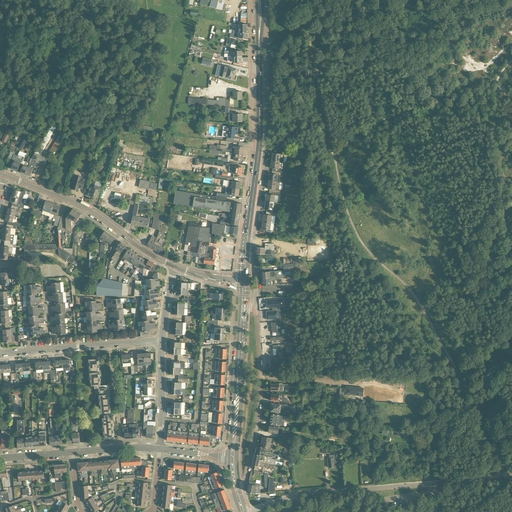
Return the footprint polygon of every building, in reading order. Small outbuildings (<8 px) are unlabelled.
[(203,0),(211,2),(209,7),(216,9),(218,0),(203,0)] [(239,32),(247,34),(247,25),(239,25),(239,32)] [(247,34),(239,32),(233,31),(232,34),(230,34),(229,38),(238,40),(239,39),(248,41),(248,34),(247,34)] [(238,40),(229,38),(228,38),(226,46),(236,49),(238,40)] [(228,55),(224,55),(224,57),(228,57),(228,60),(231,60),(233,60),(233,63),(241,63),(241,57),(230,58),(230,57),(228,57),(228,55)] [(236,80),(237,76),(235,76),(237,70),(222,66),(219,77),(236,80)] [(222,107),(225,108),(226,99),(220,98),(220,101),(208,100),(208,98),(203,98),(203,99),(189,98),(188,104),(222,107)] [(237,135),(238,131),(235,131),(235,127),(223,126),(222,135),(226,135),(226,138),(234,138),(235,134),(237,135)] [(2,141),(6,143),(10,135),(6,133),(2,141)] [(22,149),(28,138),(24,136),(18,147),(22,149)] [(110,142),(109,140),(107,141),(108,143),(102,146),(104,149),(112,144),(111,142),(110,142)] [(226,152),(232,153),(243,155),(244,148),(235,147),(235,149),(231,148),(231,150),(226,150),(227,146),(217,144),(217,146),(210,145),(210,150),(226,152)] [(5,150),(2,156),(10,160),(16,149),(11,146),(8,151),(5,150)] [(107,171),(113,152),(108,151),(105,164),(105,165),(104,170),(107,171)] [(271,161),(283,162),(284,155),(285,152),(275,151),(274,154),(272,153),(271,161)] [(31,159),(25,175),(30,177),(33,169),(34,169),(37,163),(43,165),(46,158),(41,156),(35,153),(32,159),(31,159)] [(243,155),(232,153),(231,160),(242,162),(243,155)] [(21,164),(23,159),(16,157),(11,169),(17,172),(20,164),(21,164)] [(21,173),(25,175),(31,159),(28,158),(27,162),(26,162),(25,166),(24,165),(21,173)] [(283,162),(271,161),(270,168),(273,168),(272,171),(279,172),(281,173),(283,162)] [(234,168),(233,167),(229,166),(229,170),(232,171),(231,174),(242,175),(243,168),(234,167),(234,168)] [(279,172),(272,171),(272,174),(269,174),(268,181),(279,183),(280,175),(279,175),(279,172)] [(233,177),(227,176),(222,175),(216,175),(215,179),(228,181),(227,186),(225,186),(225,187),(228,188),(232,188),(240,189),(241,183),(233,182),(233,177)] [(74,184),(72,189),(78,191),(79,188),(83,189),(85,180),(82,179),(82,178),(76,176),(77,177),(76,181),(75,181),(74,182),(73,183),(74,184)] [(140,187),(150,189),(151,181),(141,179),(140,187)] [(280,183),(279,183),(268,181),(267,188),(270,189),(269,192),(285,194),(286,191),(279,190),(280,183)] [(97,199),(101,187),(95,185),(94,188),(90,187),(88,196),(94,198),(94,196),(97,197),(97,199)] [(240,189),(232,188),(231,192),(231,195),(239,197),(240,189)] [(13,190),(12,196),(23,199),(24,195),(25,195),(26,193),(13,190)] [(229,212),(240,214),(242,204),(226,202),(227,198),(216,196),(215,197),(176,191),(174,200),(174,204),(215,210),(219,210),(229,212)] [(285,194),(269,192),(269,195),(266,194),(265,202),(274,203),(275,195),(285,197),(285,194)] [(131,225),(142,227),(144,218),(138,217),(140,206),(150,207),(152,198),(137,195),(131,225)] [(24,199),(23,199),(12,196),(10,202),(12,203),(12,206),(21,208),(23,209),(24,205),(23,205),(24,199)] [(43,210),(50,213),(53,204),(46,202),(43,210)] [(266,212),(273,213),(274,210),(273,210),(274,203),(265,202),(264,209),(267,209),(266,212)] [(53,204),(50,213),(50,214),(54,215),(53,219),(56,220),(54,225),(58,226),(61,217),(57,215),(60,207),(53,204)] [(21,208),(12,206),(11,209),(9,208),(7,215),(14,216),(18,217),(19,216),(20,217),(22,212),(20,211),(21,208)] [(72,252),(73,249),(66,249),(66,245),(63,245),(63,239),(66,239),(66,232),(66,229),(72,229),(71,221),(72,220),(76,223),(81,215),(73,209),(66,219),(61,217),(57,228),(58,244),(58,248),(65,252),(67,254),(70,255),(72,257),(72,255),(72,252)] [(240,214),(229,212),(228,215),(219,213),(218,216),(224,217),(239,220),(240,214)] [(273,213),(266,212),(266,215),(263,215),(262,222),(271,223),(272,216),(278,217),(278,214),(277,214),(273,213)] [(157,238),(154,244),(157,245),(155,250),(161,253),(164,248),(169,226),(162,225),(164,216),(155,214),(152,228),(160,231),(157,238)] [(14,216),(7,215),(5,221),(8,222),(7,224),(17,227),(20,227),(20,224),(14,223),(12,222),(14,216)] [(239,220),(224,217),(223,221),(227,222),(229,222),(229,224),(238,226),(239,220)] [(271,223),(262,222),(261,229),(264,230),(263,233),(271,234),(271,231),(270,231),(271,223)] [(17,227),(7,224),(6,228),(4,228),(3,234),(10,235),(11,229),(12,229),(16,229),(17,227)] [(213,224),(212,235),(224,237),(226,226),(213,224)] [(230,226),(229,234),(230,234),(230,235),(232,235),(237,235),(238,227),(230,226)] [(215,265),(216,248),(212,248),(212,250),(210,250),(210,256),(205,255),(206,249),(209,250),(209,247),(210,247),(210,228),(189,227),(185,245),(189,246),(187,255),(192,256),(199,258),(199,264),(215,265)] [(105,245),(106,241),(110,235),(105,231),(99,240),(102,242),(102,243),(101,243),(100,254),(100,258),(104,258),(105,255),(105,245)] [(14,235),(10,235),(3,234),(2,241),(5,241),(4,244),(13,245),(14,235)] [(110,235),(106,241),(105,245),(107,246),(107,242),(112,246),(117,239),(110,235)] [(154,244),(157,238),(156,238),(155,240),(154,239),(155,237),(152,236),(147,246),(155,250),(157,245),(154,244)] [(109,268),(110,269),(116,261),(126,246),(121,242),(119,244),(118,244),(117,246),(118,246),(115,250),(117,252),(112,259),(113,260),(110,263),(109,268)] [(13,245),(4,244),(4,247),(2,247),(1,253),(12,254),(13,245)] [(256,248),(255,255),(274,255),(274,251),(276,251),(276,244),(265,244),(265,248),(256,248)] [(127,263),(133,253),(131,252),(130,252),(127,250),(123,258),(125,259),(124,261),(127,263)] [(12,254),(1,253),(0,260),(5,260),(5,262),(11,262),(12,254)] [(133,264),(137,256),(135,255),(135,254),(133,253),(127,263),(125,265),(128,267),(130,262),(133,264)] [(137,269),(143,259),(140,258),(137,256),(133,264),(135,265),(134,267),(137,269)] [(143,270),(147,263),(144,261),(145,260),(143,259),(137,269),(136,270),(138,272),(140,268),(143,270)] [(149,260),(147,263),(143,270),(143,271),(143,276),(146,277),(146,271),(148,270),(153,272),(156,266),(153,264),(154,263),(149,260)] [(1,280),(9,279),(8,273),(10,272),(9,268),(1,268),(2,273),(1,273),(1,280)] [(261,273),(262,280),(277,279),(283,278),(282,271),(274,271),(269,271),(269,272),(261,273)] [(9,279),(1,280),(2,286),(4,286),(5,289),(11,289),(11,288),(13,288),(12,283),(9,283),(9,279)] [(121,296),(122,293),(122,289),(122,286),(122,283),(108,280),(103,279),(97,286),(96,296),(121,296)] [(11,289),(5,289),(5,292),(0,292),(0,298),(8,298),(12,298),(12,294),(7,294),(7,292),(11,292),(11,289)] [(8,298),(0,298),(0,299),(0,305),(3,305),(3,308),(10,308),(9,305),(8,305),(8,298)] [(175,309),(184,309),(187,309),(187,303),(188,303),(195,303),(195,300),(188,300),(182,299),(182,303),(175,303),(175,309)] [(10,308),(3,308),(4,311),(1,311),(2,318),(9,317),(9,311),(10,311),(10,308)] [(225,315),(216,314),(215,320),(209,320),(209,324),(218,324),(218,320),(225,321),(225,315)] [(9,317),(2,318),(2,324),(5,324),(5,327),(11,327),(11,323),(10,323),(9,317)] [(218,324),(209,324),(208,327),(215,328),(214,334),(224,335),(224,328),(218,328),(218,324)] [(155,326),(141,327),(141,332),(140,332),(141,337),(150,336),(149,332),(150,332),(150,329),(155,329),(155,326)] [(11,327),(5,327),(5,330),(3,330),(3,337),(11,336),(10,330),(12,330),(11,327)] [(190,340),(183,339),(180,339),(179,343),(172,342),(172,349),(181,349),(182,343),(187,343),(187,342),(189,342),(190,340)] [(285,345),(271,346),(272,354),(286,353),(285,345)] [(297,346),(293,347),(293,349),(288,350),(289,354),(298,354),(297,346)] [(181,349),(172,349),(171,355),(177,355),(177,359),(187,359),(187,357),(182,357),(182,355),(181,355),(181,349)] [(127,357),(127,355),(122,356),(123,364),(131,363),(130,357),(127,357)] [(270,356),(263,357),(264,368),(271,367),(270,356)] [(98,359),(88,360),(88,363),(90,363),(90,366),(89,366),(89,370),(90,370),(90,373),(89,373),(90,376),(91,376),(91,380),(90,380),(90,383),(91,383),(92,386),(94,386),(94,389),(98,389),(98,392),(100,392),(100,395),(99,395),(99,399),(100,398),(100,402),(99,402),(100,405),(101,405),(101,409),(100,409),(100,412),(101,412),(101,416),(104,415),(104,418),(102,418),(102,422),(103,422),(104,425),(103,425),(103,428),(104,428),(104,431),(103,432),(104,435),(105,435),(105,438),(113,438),(112,434),(114,434),(114,431),(112,431),(112,427),(113,427),(113,424),(111,424),(111,421),(113,420),(112,417),(109,418),(109,411),(110,411),(110,408),(109,408),(108,404),(110,404),(110,401),(108,401),(108,398),(109,398),(109,394),(107,395),(107,391),(109,391),(108,388),(100,389),(99,382),(100,382),(100,379),(99,379),(98,375),(100,375),(100,372),(99,372),(98,369),(99,369),(99,366),(98,366),(98,362),(99,362),(98,359)] [(187,359),(177,359),(177,363),(171,362),(171,369),(181,369),(181,363),(187,363),(187,359)] [(181,369),(171,369),(171,375),(178,375),(178,379),(189,379),(189,376),(183,376),(183,375),(180,375),(181,369)] [(189,379),(178,379),(178,382),(172,382),(172,388),(181,389),(182,383),(183,383),(183,382),(189,383),(189,379)] [(294,391),(295,385),(283,384),(270,385),(271,391),(279,391),(283,391),(283,387),(289,387),(289,393),(294,393),(294,391)] [(339,399),(343,399),(343,396),(346,396),(346,395),(363,396),(362,398),(379,399),(379,397),(396,399),(396,397),(400,397),(400,394),(396,393),(396,392),(380,390),(380,388),(376,388),(376,387),(368,387),(363,387),(363,389),(346,387),(346,389),(342,389),(342,392),(340,392),(340,394),(339,399)] [(152,388),(144,388),(140,388),(140,394),(135,394),(135,397),(142,397),(142,395),(144,395),(152,395),(152,388)] [(280,403),(280,404),(290,405),(290,404),(289,402),(287,402),(287,400),(286,398),(284,398),(284,394),(279,394),(279,395),(271,395),(271,401),(276,401),(276,402),(280,403)] [(272,412),(272,414),(283,416),(284,408),(290,409),(290,406),(272,404),(271,411),(272,412)] [(134,430),(134,424),(134,422),(133,419),(134,419),(134,410),(128,410),(128,418),(126,419),(127,425),(122,425),(123,435),(125,434),(125,439),(134,438),(133,430),(134,430)] [(283,420),(287,421),(288,417),(283,416),(272,414),(271,414),(269,426),(279,427),(279,426),(282,426),(283,420)] [(148,423),(147,423),(147,418),(144,418),(144,431),(146,431),(146,437),(153,437),(154,426),(148,426),(148,423)] [(76,422),(72,423),(72,434),(73,443),(80,443),(80,442),(79,433),(77,433),(76,422)] [(134,424),(134,430),(133,430),(134,438),(140,438),(139,434),(142,433),(142,427),(138,427),(137,424),(135,424),(134,424)] [(286,429),(283,428),(279,427),(269,426),(268,433),(279,435),(279,439),(292,441),(293,436),(281,434),(282,430),(286,431),(286,429)] [(1,428),(2,438),(2,440),(2,449),(10,449),(9,428),(5,429),(5,428),(1,428)] [(34,447),(33,432),(32,432),(32,429),(30,429),(30,434),(25,434),(26,448),(34,447)] [(212,442),(213,438),(213,435),(206,435),(205,445),(209,446),(210,442),(212,442)] [(262,445),(262,447),(269,449),(270,446),(272,447),(274,439),(263,437),(261,445),(262,445)] [(273,450),(256,446),(254,454),(260,455),(261,451),(265,452),(264,453),(272,455),(273,450)] [(268,457),(260,455),(254,454),(253,461),(274,466),(275,466),(276,460),(272,459),(272,458),(268,458),(268,457)] [(335,459),(335,455),(330,456),(330,459),(327,460),(328,468),(338,467),(337,459),(335,459)] [(141,458),(136,459),(136,465),(139,465),(139,467),(141,467),(144,464),(147,465),(146,460),(141,461),(141,458)] [(273,470),(274,466),(253,461),(251,469),(257,470),(257,469),(261,470),(262,467),(273,470)] [(144,464),(141,467),(141,469),(143,469),(143,472),(149,472),(150,468),(148,467),(148,465),(147,465),(144,464)] [(173,468),(171,468),(168,467),(167,470),(166,470),(165,475),(173,475),(173,469),(173,468)] [(10,501),(15,500),(13,469),(8,469),(9,480),(5,481),(6,488),(10,487),(10,490),(9,490),(10,501)] [(210,473),(212,479),(213,479),(219,477),(217,472),(215,473),(214,470),(213,469),(210,473)] [(149,472),(143,472),(139,471),(138,476),(143,477),(142,480),(147,480),(148,477),(149,478),(149,472)] [(211,485),(221,482),(219,477),(213,479),(212,479),(209,480),(211,485)] [(127,487),(130,487),(147,489),(148,483),(140,482),(137,481),(136,483),(136,485),(133,485),(133,484),(127,484),(127,487)] [(55,483),(56,489),(56,492),(61,491),(62,488),(65,488),(65,482),(55,483)] [(221,482),(211,485),(213,490),(223,486),(221,482)] [(249,485),(248,485),(246,492),(255,494),(260,494),(260,484),(249,482),(249,485)] [(216,498),(226,495),(224,490),(214,494),(216,498)] [(91,492),(80,493),(81,499),(84,499),(85,501),(89,499),(89,498),(88,493),(91,493),(91,492)] [(226,495),(216,498),(218,503),(228,499),(226,495)] [(89,499),(85,501),(89,507),(98,501),(98,500),(95,501),(93,497),(89,499)] [(229,504),(228,499),(218,503),(220,508),(229,504)] [(98,501),(89,507),(92,511),(96,510),(99,508),(97,503),(99,502),(98,501)] [(57,507),(59,508),(66,511),(70,506),(63,502),(60,507),(58,505),(57,507)]
